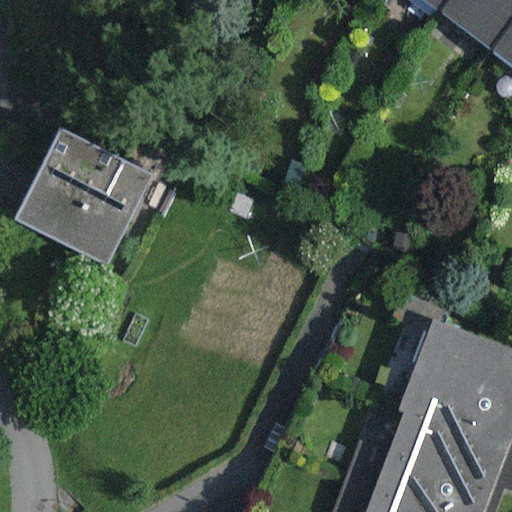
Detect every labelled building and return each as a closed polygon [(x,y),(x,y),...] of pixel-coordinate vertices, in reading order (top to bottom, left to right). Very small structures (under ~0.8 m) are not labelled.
[(434,0),(450,12),(459,0),(434,0)] [(511,0),(459,0),(450,12),(501,50),(511,35),(511,0)] [(511,35),(501,50),(511,58),(511,35)] [(52,116),(4,215),(111,266),(159,168),(52,116)] [(406,405),(415,408),(511,444),(511,346),(438,319),(406,405)] [(511,444),(415,408),(385,488),(447,511),(506,511),(511,497),(511,444)] [(447,511),(385,488),(375,511),(447,511)]
